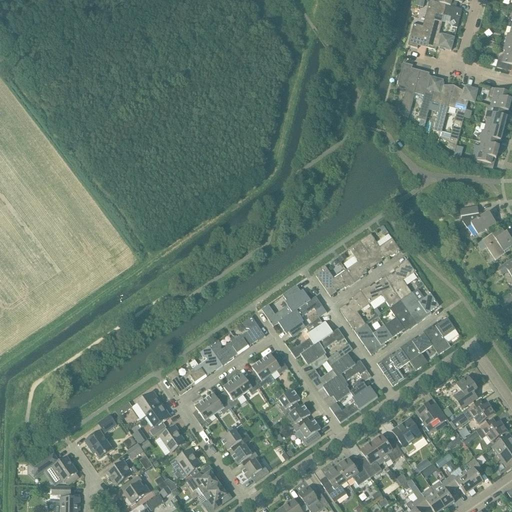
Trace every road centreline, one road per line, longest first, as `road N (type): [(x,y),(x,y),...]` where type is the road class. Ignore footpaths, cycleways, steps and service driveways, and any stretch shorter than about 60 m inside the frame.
road 1 (residential): [(392,402),(468,354),(511,404)]
road 2 (residential): [(342,438),(272,338)]
